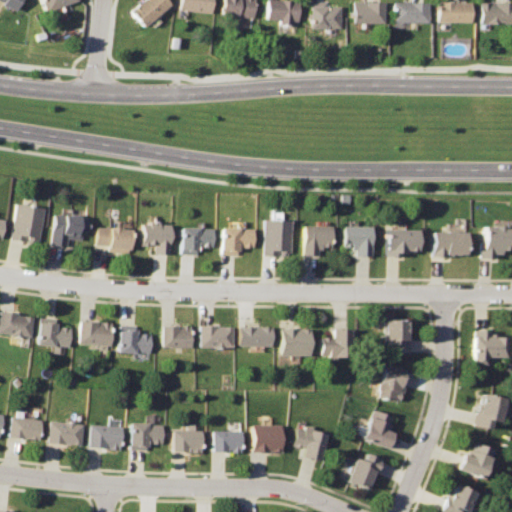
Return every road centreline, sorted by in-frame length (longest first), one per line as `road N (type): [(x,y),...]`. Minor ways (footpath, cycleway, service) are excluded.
road 1 (secondary): [(0,131),(181,160),(511,171)]
road 2 (residential): [(511,294),(133,289),(0,274)]
road 3 (secondary): [(511,83),(173,94),(0,81)]
road 4 (residential): [(351,511),(271,486),(106,484),(0,472)]
road 5 (residential): [(446,294),(439,404),(396,511)]
